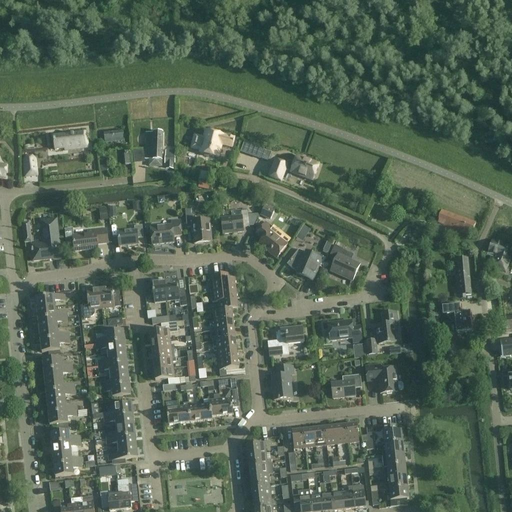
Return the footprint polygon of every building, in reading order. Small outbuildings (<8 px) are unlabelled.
[(122,131),(104,133),(99,134),(100,140),(105,139),(105,144),(123,142),(122,131)] [(206,131),(204,139),(195,136),(192,147),(202,150),(200,155),(217,159),(220,148),(221,148),(222,146),(232,148),(235,139),(206,131)] [(89,150),(87,132),(53,136),(54,151),(64,150),(64,153),(89,150)] [(163,133),(153,133),(146,133),(145,156),(145,160),(150,160),(150,166),(161,167),(162,143),(163,133)] [(245,142),(242,151),(248,153),(252,144),(245,142)] [(173,170),(173,165),(175,166),(175,158),(175,151),(165,151),(165,158),(164,165),(165,165),(165,170),(173,170)] [(132,165),(131,155),(122,155),(123,166),(132,165)] [(288,163),(286,165),(275,161),(269,178),(280,182),(285,169),(291,172),(290,173),(313,181),(319,166),(296,157),(294,164),(291,163),(288,163)] [(108,172),(107,159),(99,160),(100,173),(108,172)] [(35,160),(23,161),(24,169),(36,167),(35,160)] [(211,183),(200,180),(198,189),(209,192),(211,183)] [(250,187),(246,196),(255,199),(256,198),(258,192),(259,191),(250,187)] [(141,203),(132,204),(133,212),(142,211),(141,203)] [(269,218),(274,209),(265,205),(261,213),(269,218)] [(107,210),(99,211),(101,221),(108,220),(107,210)] [(211,242),(210,232),(209,221),(192,223),(191,211),(185,211),(187,229),(192,228),(194,245),(203,244),(203,243),(211,242)] [(249,227),(248,218),(248,211),(241,212),(241,216),(221,219),(223,235),(243,233),(243,228),(249,227)] [(441,211),(437,224),(434,232),(452,238),(455,230),(462,233),(471,236),(475,223),(441,211)] [(43,245),(41,245),(31,246),(33,262),(61,259),(56,220),(41,222),(43,245)] [(181,236),(180,226),(180,222),(171,223),(172,227),(150,230),(152,246),(174,244),(173,237),(181,236)] [(23,224),(25,243),(31,243),(29,223),(23,224)] [(265,224),(262,227),(256,235),(263,240),(258,245),(276,260),(287,246),(270,232),(272,229),(265,224)] [(143,238),(142,229),(142,227),(134,228),(134,232),(117,234),(119,248),(138,246),(137,239),(143,238)] [(66,246),(74,245),(74,253),(98,250),(97,245),(108,244),(106,230),(95,231),(96,235),(73,237),(72,230),(64,231),(66,246)] [(435,242),(428,235),(422,241),(429,248),(435,242)] [(487,256),(498,260),(495,268),(505,272),(510,260),(505,258),(509,248),(492,241),(487,256)] [(338,258),(332,272),(352,281),(358,266),(344,260),(347,253),(334,247),(331,254),(338,258)] [(298,251),(293,258),(287,265),(297,273),(296,275),(312,282),(323,258),(317,255),(316,258),(310,255),(298,251)] [(467,259),(456,260),(458,276),(455,276),(456,291),(454,291),(454,300),(466,300),(465,296),(471,295),(467,259)] [(322,268),(319,275),(325,278),(328,271),(322,268)] [(209,277),(210,287),(211,293),(236,291),(234,280),(232,281),(231,275),(209,277)] [(178,281),(165,283),(167,303),(179,301),(180,308),(186,307),(184,291),(179,291),(178,281)] [(167,303),(165,283),(152,284),(154,304),(167,303)] [(119,288),(99,290),(102,310),(121,308),(119,288)] [(102,310),(99,290),(86,292),(87,302),(82,302),(83,319),(90,318),(93,317),(94,315),(94,313),(94,311),(102,310)] [(237,301),(236,291),(211,293),(212,303),(218,303),(237,301)] [(65,301),(65,296),(36,299),(37,310),(56,308),(55,302),(65,301)] [(213,313),(232,311),(238,310),(237,301),(218,303),(219,309),(212,309),(213,313)] [(452,321),(455,321),(456,334),(473,332),(471,313),(462,314),(461,307),(442,309),(443,316),(449,316),(450,319),(452,321)] [(37,310),(38,321),(67,318),(67,312),(56,313),(56,308),(37,310)] [(210,320),(211,323),(233,321),(232,311),(213,313),(213,319),(210,320)] [(376,327),(377,337),(378,345),(396,343),(394,325),(398,325),(396,313),(382,315),(383,326),(376,327)] [(511,329),(511,317),(509,317),(501,318),(503,331),(511,329)] [(68,323),(67,318),(38,321),(39,332),(58,330),(57,324),(68,323)] [(168,318),(161,318),(151,320),(152,326),(161,325),(169,324),(168,318)] [(234,331),(233,321),(211,323),(211,326),(212,327),(214,327),(215,333),(234,331)] [(328,325),(329,335),(330,342),(353,339),(353,343),(362,342),(361,338),(360,328),(352,329),(351,322),(328,325)] [(150,332),(151,342),(170,340),(169,334),(178,333),(176,323),(169,324),(161,325),(161,331),(150,332)] [(96,341),(95,341),(96,346),(125,343),(123,332),(117,332),(117,327),(108,328),(103,328),(100,329),(101,334),(105,334),(106,339),(96,341)] [(304,344),(303,338),(302,328),(280,330),(280,332),(277,332),(279,342),(268,343),(269,358),(289,356),(288,345),(304,344)] [(39,332),(40,342),(69,339),(69,334),(58,335),(58,330),(39,332)] [(235,340),(234,331),(215,333),(216,339),(212,339),(213,343),(235,340)] [(69,339),(40,342),(42,354),(60,351),(59,345),(70,344),(69,339)] [(151,342),(152,352),(171,350),(174,350),(174,346),(171,346),(170,340),(151,342)] [(236,350),(235,340),(213,343),(214,352),(217,352),(236,350)] [(511,340),(500,342),(502,358),(511,357),(511,340)] [(377,355),(376,341),(366,342),(368,356),(377,355)] [(125,343),(96,346),(97,351),(106,350),(107,355),(126,353),(125,343)] [(448,357),(447,346),(437,347),(438,358),(448,357)] [(172,360),(171,350),(152,352),(153,362),(172,360)] [(215,359),(215,362),(237,360),(236,350),(217,352),(218,358),(215,359)] [(126,353),(107,355),(108,361),(98,362),(98,367),(127,364),(126,353)] [(42,361),(44,372),(73,369),(72,364),(61,365),(61,359),(42,361)] [(153,362),(154,372),(173,370),(172,363),(176,363),(176,360),(172,360),(153,362)] [(238,369),(237,360),(215,362),(215,365),(219,365),(219,371),(238,369)] [(127,364),(98,367),(99,373),(109,371),(110,377),(128,375),(127,364)] [(365,368),(366,371),(367,381),(379,379),(380,395),(397,393),(395,369),(381,371),(380,366),(365,368)] [(292,367),(287,368),(277,369),(278,377),(272,378),(274,402),(292,400),(291,390),(290,376),(293,376),(292,367)] [(73,369),(44,372),(45,383),(64,381),(63,375),(73,374),(73,369)] [(173,370),(154,372),(155,382),(174,379),(173,370)] [(128,375),(110,377),(110,382),(100,384),(101,389),(129,385),(128,375)] [(331,384),(332,390),(333,400),(355,397),(354,390),(361,389),(360,376),(342,378),(343,383),(331,384)] [(45,383),(46,394),(75,391),(74,385),(64,387),(64,381),(45,383)] [(129,385),(101,389),(101,394),(111,393),(112,399),(131,397),(129,385)] [(47,405),(66,403),(65,397),(76,396),(75,391),(46,394),(47,405)] [(220,401),(222,417),(233,416),(232,409),(238,408),(236,391),(230,392),(225,399),(225,400),(220,401)] [(212,418),(222,417),(220,401),(219,396),(213,396),(214,402),(210,402),(210,405),(212,418)] [(47,405),(48,416),(77,412),(77,407),(67,408),(66,403),(47,405)] [(190,424),(201,422),(199,406),(193,407),(193,403),(188,404),(190,424)] [(179,425),(190,424),(188,404),(183,405),(183,408),(177,408),(179,425)] [(103,413),(104,419),(133,416),(132,405),(113,407),(114,412),(103,413)] [(212,418),(210,405),(199,406),(201,422),(212,421),(212,418)] [(168,426),(179,425),(177,408),(166,410),(168,426)] [(77,412),(48,416),(50,427),(69,424),(68,418),(78,417),(77,412)] [(134,426),(133,416),(104,419),(105,424),(115,423),(116,428),(134,426)] [(357,425),(346,427),(348,445),(359,443),(357,425)] [(135,437),(134,426),(116,428),(116,434),(106,435),(106,440),(135,437)] [(383,434),(384,445),(403,443),(401,432),(397,432),(396,426),(383,428),(383,434)] [(348,445),(346,427),(335,428),(337,446),(348,445)] [(335,428),(324,429),(326,447),(337,446),(335,428)] [(326,447),(324,429),(313,430),(315,448),(326,447)] [(313,430),(302,431),(304,450),(315,448),(313,430)] [(304,450),(302,431),(292,433),(294,451),(304,450)] [(69,432),(60,433),(50,434),(52,446),(81,443),(80,437),(70,438),(69,432)] [(365,443),(365,447),(374,446),(373,434),(367,434),(367,436),(368,442),(365,443)] [(136,448),(135,437),(106,440),(107,445),(118,444),(118,450),(136,448)] [(53,456),(72,454),(71,449),(81,447),(81,443),(52,446),(53,456)] [(247,445),(248,457),(266,455),(264,443),(247,445)] [(404,455),(403,443),(384,445),(386,457),(404,455)] [(138,459),(136,448),(118,450),(119,455),(108,457),(109,462),(138,459)] [(54,467),(83,464),(82,459),(72,460),(72,454),(53,456),(54,467)] [(295,454),(288,455),(290,473),(297,472),(295,454)] [(248,457),(249,467),(267,465),(272,465),(271,461),(266,461),(266,455),(248,457)] [(383,468),(387,468),(405,466),(404,455),(386,457),(382,457),(383,468)] [(83,464),(54,467),(55,478),(73,476),(73,470),(83,469),(83,464)] [(249,467),(250,478),(268,476),(268,475),(272,475),(271,466),(267,466),(267,465),(249,467)] [(406,478),(405,466),(387,468),(388,480),(406,478)] [(250,478),(252,489),(269,487),(268,476),(250,478)] [(408,489),(406,478),(388,480),(389,491),(408,489)] [(252,489),(253,499),(270,497),(269,487),(252,489)] [(362,487),(353,488),(355,510),(366,509),(365,499),(364,488),(362,487)] [(344,511),(355,510),(353,488),(348,488),(348,493),(342,494),(344,511)] [(409,500),(408,489),(389,491),(390,502),(390,508),(408,506),(407,501),(409,500)] [(379,507),(377,492),(370,493),(372,507),(379,507)] [(130,493),(119,494),(121,511),(131,510),(130,493)] [(109,511),(117,511),(121,511),(119,494),(107,495),(109,511)] [(333,511),(339,511),(344,511),(342,494),(331,495),(333,511)] [(322,511),(333,511),(331,495),(321,496),(322,511)] [(311,511),(322,511),(321,496),(310,497),(311,511)] [(253,499),(254,510),(272,508),(270,497),(253,499)] [(311,511),(310,497),(300,498),(293,498),(294,511),(311,511)] [(93,503),(93,498),(82,500),(83,511),(94,511),(93,503)] [(72,511),(83,511),(82,500),(71,501),(71,505),(72,505),(72,511)] [(72,511),(72,505),(71,505),(61,506),(60,502),(53,503),(54,511),(72,511)]
